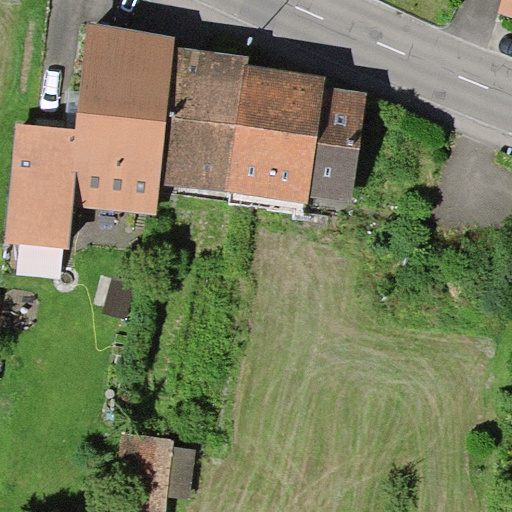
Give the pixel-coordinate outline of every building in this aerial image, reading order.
[(511,0),(501,0),(498,13),(511,17),(511,0)] [(150,213),(153,183),(166,58),(167,51),(84,37),(74,137),(18,131),(6,242),(63,248),(67,203),(150,213)] [(243,69),(166,58),(153,183),(226,193),(242,79),(243,69)] [(317,90),(242,79),(226,193),(244,196),(246,184),(345,198),(357,107),(316,101),(317,90)] [(165,450),(129,446),(121,507),(158,511),(165,450)]
